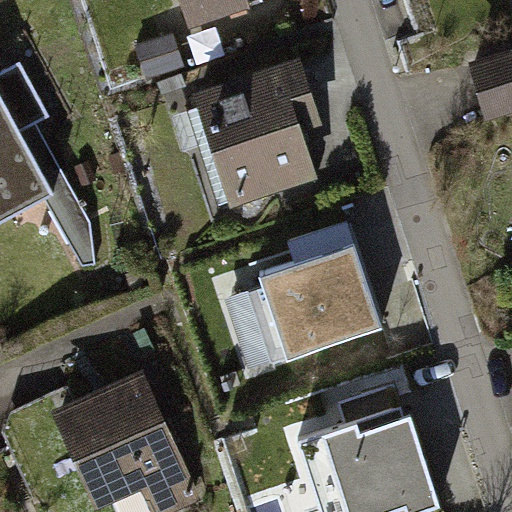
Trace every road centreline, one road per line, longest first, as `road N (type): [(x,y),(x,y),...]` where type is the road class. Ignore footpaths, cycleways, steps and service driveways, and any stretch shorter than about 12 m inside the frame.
road 1 (residential): [(353,0),(511,496)]
road 2 (residential): [(0,431),(9,393),(83,351)]
